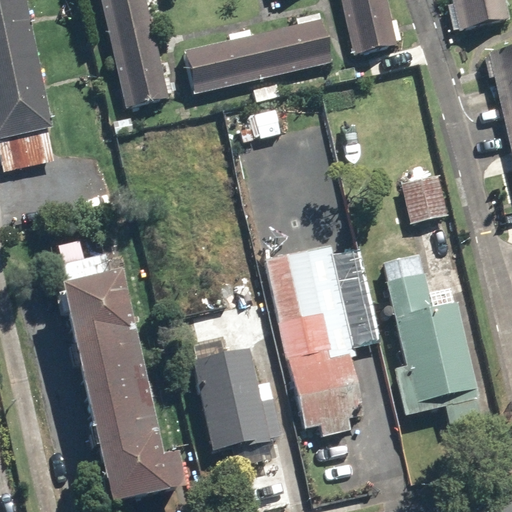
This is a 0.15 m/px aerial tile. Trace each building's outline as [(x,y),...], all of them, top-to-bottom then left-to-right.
[(22,0),(0,0),(0,141),(51,130),(22,0)] [(144,0),(99,0),(127,112),(169,102),(144,0)] [(397,45),(386,0),(339,0),(353,56),(397,45)] [(450,0),(451,5),(447,6),(453,33),(510,20),(505,0),(450,0)] [(324,19),(185,52),(196,97),(335,64),(324,19)] [(511,48),(488,54),(511,156),(511,48)] [(48,137),(0,147),(0,161),(3,175),(54,164),(48,137)] [(410,227),(448,218),(438,177),(400,186),(410,227)] [(350,432),(347,421),(365,417),(351,358),(356,357),(330,247),(264,262),(303,432),(319,428),(321,439),(350,432)] [(406,369),(394,372),(405,418),(443,409),(448,428),(484,419),(453,289),(428,295),(419,258),(381,267),(406,369)] [(164,457),(122,274),(61,288),(112,507),(188,490),(180,454),(164,457)] [(249,349),(191,363),(213,458),(271,445),(270,442),(283,439),(274,401),(262,404),(249,349)]
